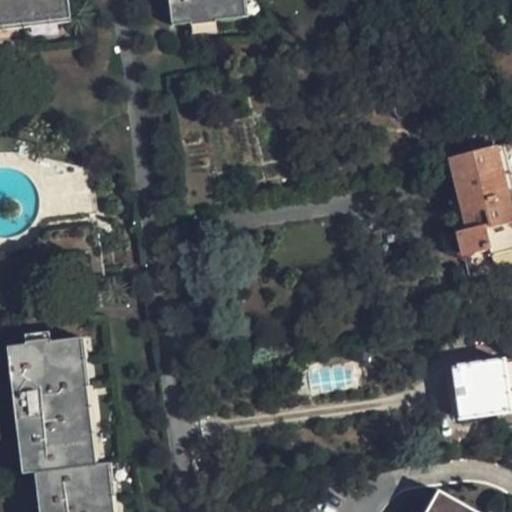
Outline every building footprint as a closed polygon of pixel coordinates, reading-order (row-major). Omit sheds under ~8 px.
[(0,0),(0,17),(70,8),(68,0),(0,0)] [(237,0),(168,0),(171,23),(239,14),(237,0)] [(237,0),(239,14),(250,13),(248,0),(237,0)] [(0,17),(0,30),(72,20),(70,8),(0,17)] [(497,151),(451,160),(461,202),(450,205),(465,258),(472,284),(482,281),(511,273),(511,206),(497,151)] [(79,166),(37,172),(43,216),(85,210),(79,166)] [(40,230),(42,242),(89,235),(87,223),(40,230)] [(22,241),(16,243),(16,244),(17,254),(43,249),(42,242),(40,230),(35,231),(31,235),(27,238),(22,241)] [(95,276),(89,235),(42,242),(43,249),(17,254),(22,287),(95,276)] [(0,256),(17,254),(16,244),(0,246),(0,256)] [(86,464),(101,462),(87,335),(73,336),(86,464)] [(73,336),(9,342),(15,404),(21,470),(35,469),(39,511),(106,511),(101,462),(86,464),(73,336)] [(462,422),(511,415),(511,360),(505,362),(454,369),(462,422)] [(101,462),(106,511),(116,511),(112,461),(101,462)] [(469,511),(442,496),(433,511),(469,511)]
